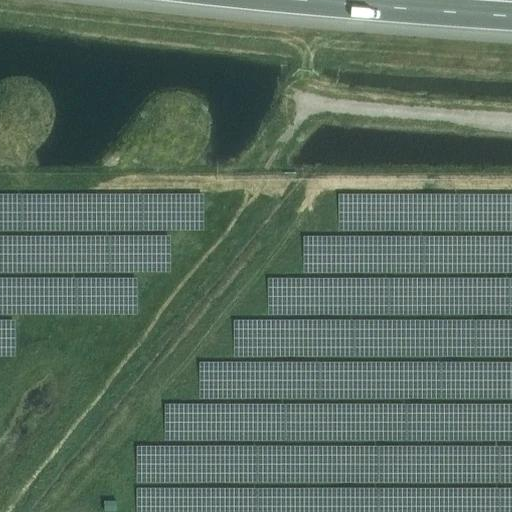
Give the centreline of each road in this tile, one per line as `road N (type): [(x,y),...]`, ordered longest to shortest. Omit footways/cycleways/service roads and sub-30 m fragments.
road 1 (motorway): [(309,0),(511,16)]
road 2 (unclassified): [(511,120),(316,109)]
